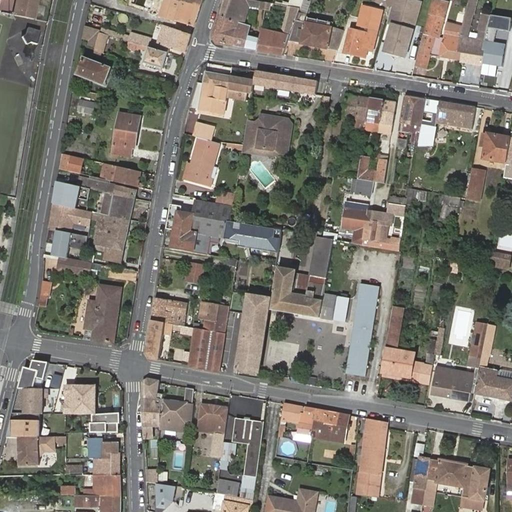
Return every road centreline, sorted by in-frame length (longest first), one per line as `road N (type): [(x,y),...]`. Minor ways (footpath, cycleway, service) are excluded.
road 1 (residential): [(134,364),(511,435)]
road 2 (residential): [(18,342),(80,0)]
road 3 (residential): [(198,49),(169,145),(134,364)]
road 4 (residential): [(198,49),(511,103)]
road 5 (residential): [(134,364),(136,511)]
road 6 (unknown): [(387,266),(367,409)]
